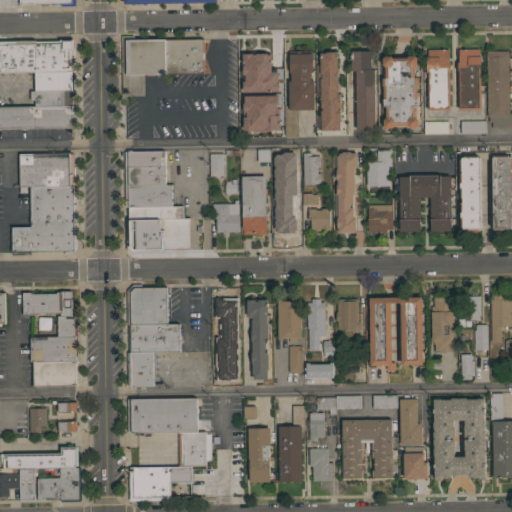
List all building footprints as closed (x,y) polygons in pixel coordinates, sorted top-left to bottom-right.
[(133,35),(133,39),(165,38),(165,39),(203,38),(204,73),(143,74),(144,95),(122,95),(121,35),(133,35)] [(0,72),(0,40),(71,40),(71,41),(74,47),(71,53),(71,71),(35,72),(0,72)] [(481,70),(479,70),(480,109),(458,109),(457,62),(458,62),(458,49),(479,48),(479,56),(480,56),(481,70)] [(450,109),(427,109),(427,71),(426,71),(425,56),(427,56),(427,49),(448,49),(448,62),(449,62),(450,109)] [(375,129),(356,129),(355,70),(351,70),(350,50),(371,50),(371,68),(374,68),(375,129)] [(508,56),(509,56),(509,60),(508,60),(508,76),(509,76),(509,80),(508,80),(508,88),(509,88),(509,92),(508,92),(508,106),(509,106),(509,110),(508,110),(508,113),(511,113),(511,128),(491,128),(491,122),(488,122),(488,116),(487,116),(486,51),(508,50),(508,56)] [(291,81),(291,72),(289,72),(289,53),(312,53),(312,72),(310,72),(311,80),(313,80),(314,109),(296,110),(297,136),(285,136),(284,105),(289,105),(288,81),(291,81)] [(328,131),(327,53),(309,53),(310,131),(328,131)] [(342,54),(342,66),(341,66),(341,72),(319,72),(319,67),(318,67),(317,54),(342,54)] [(414,77),(417,77),(417,85),(416,85),(417,106),(414,106),(415,116),(417,119),(417,125),(415,127),(409,127),(407,126),(393,126),(392,128),(385,128),(383,125),(383,119),(385,117),(385,106),(383,106),(382,86),(381,77),(385,77),(385,66),(382,64),(382,58),(384,55),(390,55),(393,57),(405,57),(408,55),(414,55),(417,58),(417,64),(414,66),(414,77)] [(240,60),(240,56),(250,56),(250,60),(257,59),(257,81),(239,81),(239,60),(240,60)] [(264,60),(264,56),(274,56),(275,59),(282,59),(282,81),(263,81),(263,60),(264,60)] [(71,71),(71,90),(70,90),(35,91),(35,72),(71,71)] [(34,100),(30,100),(30,91),(35,91),(70,90),(70,105),(34,106),(34,100)] [(328,117),(328,109),(324,109),(323,101),(328,101),(327,94),(330,94),(330,90),(337,90),(337,96),(341,96),(341,97),(345,97),(345,117),(328,117)] [(70,105),(70,109),(76,109),(76,128),(0,128),(0,106),(34,106),(70,105)] [(268,120),(270,120),(270,114),(281,114),(281,121),(283,121),(283,134),(268,134),(268,120)] [(252,133),(237,133),(238,117),(252,117),(252,133)] [(460,133),(460,121),(484,120),(485,133),(460,133)] [(317,121),(325,121),(325,122),(335,122),(335,121),(344,121),(344,133),(317,133),(317,121)] [(424,134),(423,121),(448,121),(448,133),(424,134)] [(270,148),(270,161),(257,161),(256,149),(270,148)] [(124,151),(127,151),(127,150),(164,150),(164,166),(124,167),(124,151)] [(334,192),(336,192),(336,183),(337,183),(337,179),(336,179),(336,169),(337,169),(337,167),(333,167),(333,153),(342,153),(342,151),(350,151),(350,152),(357,152),(357,166),(354,166),(354,193),(353,193),(353,216),(355,216),(355,232),(338,232),(338,227),(337,227),(337,219),(334,219),(334,192)] [(30,186),(19,186),(18,153),(69,152),(69,154),(74,154),(75,184),(73,184),(30,186)] [(310,152),(310,156),(319,155),(320,167),(317,167),(317,173),(320,173),(320,184),(303,184),(302,152),(310,152)] [(223,153),(223,160),(224,160),(224,164),(223,164),(223,175),(218,176),(218,177),(209,177),(209,153),(223,153)] [(491,155),(507,155),(507,156),(510,156),(510,159),(511,159),(511,169),(510,169),(510,173),(511,173),(511,197),(510,197),(510,201),(511,201),(511,225),(511,228),(507,228),(507,230),(494,230),(494,228),(493,228),(491,155)] [(272,170),(273,170),(273,156),(293,156),(293,160),(299,160),(299,174),(272,174),(272,170)] [(480,229),(478,229),(478,230),(466,230),(466,229),(461,229),(461,226),(460,226),(459,203),(461,203),(461,197),(459,197),(459,174),(461,174),(461,170),(459,170),(459,160),(461,160),(461,157),(479,157),(480,229)] [(164,166),(165,184),(124,184),(124,167),(164,166)] [(381,167),(381,172),(382,172),(382,186),(367,186),(367,167),(381,167)] [(430,231),(430,196),(419,197),(420,231),(399,231),(399,190),(393,190),(393,178),(398,178),(398,176),(408,176),(408,174),(439,174),(439,176),(450,176),(450,177),(455,177),(455,190),(450,190),(451,231),(430,231)] [(241,227),(242,227),(241,204),(241,176),(265,176),(265,213),(266,213),(267,220),(265,220),(265,234),(242,234),(241,227)] [(225,183),(225,181),(230,181),(230,179),(236,179),(236,193),(229,193),(229,194),(226,194),(226,193),(224,193),(224,183),(225,183)] [(300,181),(300,193),(289,193),(289,181),(300,181)] [(30,251),(30,254),(12,255),(11,226),(30,226),(30,186),(73,184),(73,187),(76,187),(77,248),(75,250),(72,254),(64,254),(64,251),(30,251)] [(125,207),(124,184),(165,184),(171,184),(171,206),(128,206),(125,207)] [(302,193),(311,192),(311,194),(317,194),(317,204),(302,204),(302,193)] [(233,203),(233,200),(237,200),(237,203),(238,203),(238,214),(239,214),(239,231),(228,231),(228,234),(221,234),(221,231),(215,231),(215,218),(212,218),(212,203),(233,203)] [(273,201),(281,201),(281,205),(289,205),(289,209),(294,209),(294,226),(293,226),(293,229),(273,229),(273,201)] [(367,204),(390,204),(390,215),(392,215),(392,229),(386,229),(386,231),(367,232),(367,204)] [(182,205),(182,207),(184,207),(184,218),(128,220),(128,206),(171,206),(182,205)] [(330,229),(322,229),(322,231),(310,231),(310,219),(307,220),(307,208),(315,208),(315,209),(321,209),(321,208),(330,208),(330,229)] [(450,230),(465,230),(465,210),(449,211),(450,230)] [(190,218),(190,249),(128,250),(128,248),(125,248),(125,220),(128,220),(184,218),(190,218)] [(127,324),(126,290),(132,284),(141,284),(141,287),(166,286),(167,323),(127,324)] [(32,361),(30,361),(30,336),(57,336),(57,316),(60,316),(60,312),(31,313),(31,315),(23,315),(22,292),(30,292),(30,294),(55,293),(55,291),(70,291),(71,316),(64,316),(64,318),(71,318),(73,320),(73,336),(75,336),(75,385),(33,385),(32,361)] [(479,315),(479,320),(476,320),(476,319),(469,319),(469,315),(465,315),(465,314),(463,314),(463,307),(464,307),(464,295),(480,295),(479,315)] [(490,295),(506,295),(506,299),(510,299),(511,326),(500,326),(500,342),(490,342),(490,295)] [(422,364),(401,364),(400,302),(395,302),(390,302),(391,362),(395,362),(395,370),(385,370),(385,365),(370,365),(369,297),(394,296),(421,296),(422,364)] [(453,351),(434,351),(434,343),(433,343),(432,341),(431,341),(430,306),(433,306),(433,296),(452,296),(453,351)] [(310,302),(310,298),(320,298),(320,301),(325,301),(325,332),(321,332),(321,333),(306,334),(306,302),(310,302)] [(337,321),(335,321),(335,311),(336,311),(336,298),(356,298),(356,300),(357,300),(358,320),(360,320),(360,328),(358,328),(358,330),(344,331),(344,328),(337,328),(337,321)] [(217,303),(217,299),(226,299),(226,304),(230,304),(231,326),(238,326),(238,340),(213,340),(213,303),(217,303)] [(251,319),(252,319),(252,317),(248,317),(248,316),(246,316),(246,299),(254,299),(254,301),(257,301),(257,299),(267,299),(267,315),(269,315),(270,377),(267,377),(267,379),(253,379),(253,373),(251,373),(251,319)] [(277,299),(281,299),(281,300),(300,300),(301,337),(295,337),(295,341),(288,341),(288,338),(282,338),(282,339),(277,339),(277,299)] [(128,352),(127,324),(167,323),(179,323),(180,351),(151,352),(128,352)] [(486,349),(473,349),(473,329),(475,329),(475,324),(486,324),(486,349)] [(334,340),(334,351),(333,351),(333,357),(323,356),(323,352),(322,352),(322,340),(334,340)] [(301,345),(302,372),(288,372),(288,345),(301,345)] [(231,349),(231,362),(215,362),(215,350),(231,349)] [(152,385),(128,386),(127,352),(128,352),(151,352),(152,385)] [(473,375),(470,375),(470,379),(461,379),(461,374),(460,374),(460,353),(470,353),(470,355),(471,355),(471,360),(473,360),(473,375)] [(305,362),(309,362),(309,364),(329,363),(329,362),(332,362),(333,377),(306,378),(305,362)] [(511,477),(492,477),(491,424),(489,424),(489,393),(501,393),(501,421),(511,420),(511,477)] [(396,394),(396,407),(372,408),(372,395),(396,394)] [(360,395),(360,408),(335,408),(335,414),(328,414),(328,409),(316,409),(316,397),(335,397),(335,395),(360,395)] [(177,432),(126,432),(125,398),(196,397),(197,431),(177,432)] [(484,421),(485,421),(485,427),(484,427),(484,430),(485,430),(485,437),(484,437),(484,438),(485,438),(485,444),(484,444),(484,447),(485,447),(485,453),(484,453),(484,478),(472,478),(472,477),(468,477),(468,474),(451,474),(451,477),(447,477),(447,478),(434,478),(434,454),(433,454),(433,398),(440,398),(440,399),(450,399),(450,397),(466,397),(466,399),(476,399),(476,398),(484,398),(484,421)] [(399,398),(416,398),(417,423),(421,423),(421,444),(399,445),(399,398)] [(76,401),(76,412),(57,412),(57,402),(76,401)] [(255,406),(255,419),(242,419),(243,405),(255,406)] [(45,408),(45,425),(39,426),(39,432),(29,432),(29,408),(45,408)] [(307,423),(308,423),(307,412),(323,412),(323,437),(315,437),(315,442),(307,442),(307,423)] [(391,419),(391,477),(371,477),(371,470),(374,470),(373,457),(371,457),(371,442),(362,442),(362,457),(360,457),(360,470),(362,470),(362,477),(342,477),(341,419),(391,419)] [(76,421),(76,431),(57,431),(57,421),(76,421)] [(300,425),(301,481),(279,481),(278,426),(300,425)] [(269,427),(269,445),(268,445),(268,457),(269,457),(269,481),(249,482),(249,458),(248,458),(247,427),(269,427)] [(177,432),(197,431),(205,431),(205,433),(210,433),(211,465),(178,466),(177,432)] [(33,468),(19,468),(15,468),(7,469),(2,469),(2,453),(60,452),(60,446),(78,446),(78,468),(59,468),(33,468)] [(308,448),(328,448),(328,463),(331,463),(331,480),(312,481),(311,466),(308,466),(308,448)] [(426,479),(407,479),(407,477),(403,478),(402,453),(422,452),(423,462),(426,462),(426,479)] [(212,465),(213,496),(211,496),(211,500),(190,500),(189,480),(181,480),(181,500),(129,501),(128,467),(178,466),(211,465),(212,465)] [(33,468),(34,501),(19,501),(19,488),(19,474),(19,468),(33,468)] [(78,468),(78,499),(60,499),(60,497),(44,497),(44,499),(37,499),(37,478),(59,478),(59,468),(78,468)] [(7,496),(0,496),(0,474),(19,474),(19,488),(7,488),(7,496)]
